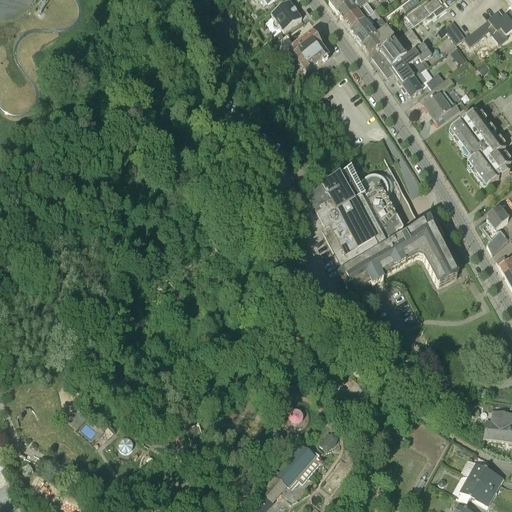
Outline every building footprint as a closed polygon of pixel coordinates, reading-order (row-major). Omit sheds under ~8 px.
[(0,0),(0,21),(4,21),(12,19),(20,15),(26,9),(31,3),(33,0),(0,0)] [(260,0),(258,2),(263,10),(277,0),(260,0)] [(329,6),(336,16),(356,0),(336,0),(331,4),(329,6)] [(378,51),(393,40),(386,29),(387,28),(384,24),(381,21),(370,29),(364,22),(373,15),(367,6),(375,0),(356,0),(336,16),(368,57),(377,49),(378,51)] [(429,5),(428,3),(406,19),(413,29),(433,14),(436,18),(446,11),(442,5),(440,7),(435,0),(429,5)] [(301,22),(289,4),(270,17),(283,35),(301,22)] [(511,13),(492,29),(497,35),(500,32),(506,38),(511,33),(511,13)] [(455,48),(465,41),(453,25),(443,32),(455,48)] [(411,31),(374,58),(386,74),(411,56),(422,47),(411,31)] [(477,32),(467,40),(472,45),(481,37),(477,32)] [(276,44),(283,39),(280,35),(273,39),(276,44)] [(286,37),(283,39),(276,44),(275,45),(282,55),(294,46),(286,37)] [(287,54),(296,66),(322,48),(318,42),(319,42),(317,39),(314,41),(312,37),(287,54)] [(411,56),(386,74),(390,80),(393,77),(398,83),(396,84),(399,89),(401,88),(402,89),(413,81),(420,76),(426,72),(426,71),(428,70),(424,64),(431,59),(422,47),(411,56)] [(326,53),(322,48),(296,66),(304,78),(327,61),(325,57),(328,55),(326,52),(326,53)] [(460,58),(456,52),(450,56),(454,62),(460,58)] [(421,93),(420,90),(425,86),(426,85),(425,84),(420,76),(413,81),(402,89),(402,90),(401,91),(404,96),(406,94),(410,101),(421,93)] [(431,93),(444,84),(437,77),(435,79),(426,85),(425,86),(431,93)] [(453,107),(449,102),(444,94),(453,87),(448,81),(444,84),(431,93),(426,97),(430,102),(422,108),(428,116),(430,114),(436,123),(434,124),(438,130),(460,114),(454,107),(453,107)] [(485,192),(486,193),(499,184),(497,182),(500,179),(502,182),(509,176),(506,172),(510,168),(501,156),(505,153),(476,114),(464,123),(463,121),(458,125),(460,127),(448,135),(449,136),(450,135),(454,140),(453,141),(463,154),(464,153),(468,159),(467,160),(470,164),(466,167),(467,168),(468,167),(472,172),(471,173),(481,187),(482,186),(486,191),(485,192)] [(354,204),(340,177),(308,194),(310,197),(307,198),(325,232),(323,233),(323,234),(344,271),(345,271),(358,293),(372,285),(373,287),(384,281),(383,279),(393,273),(396,273),(406,267),(406,265),(414,261),(424,264),(437,289),(457,279),(439,246),(440,245),(434,232),(433,233),(428,224),(412,233),(410,228),(417,224),(388,168),(371,177),(366,179),(363,182),(360,186),(359,191),(359,196),(360,201),(354,204)] [(498,213),(486,222),(486,226),(494,235),(507,225),(498,213)] [(511,261),(505,265),(502,260),(496,264),(495,265),(511,294),(511,261)] [(286,388),(288,393),(297,390),(294,384),(286,388)] [(231,422),(237,416),(233,412),(226,417),(231,422)] [(484,443),(511,446),(511,436),(509,436),(511,419),(492,417),(490,433),(485,433),(484,443)] [(205,450),(198,428),(188,430),(187,425),(186,420),(181,421),(182,427),(184,427),(185,431),(186,431),(191,449),(200,447),(201,451),(200,452),(202,457),(208,455),(206,450),(205,450)] [(253,455),(259,463),(269,455),(271,455),(273,453),(273,451),(283,443),(276,435),(268,428),(246,446),(253,455)] [(400,438),(393,433),(390,437),(397,442),(400,438)] [(321,441),(318,445),(321,448),(320,448),(327,454),(328,453),(333,450),(336,445),(337,442),(336,439),(331,435),(330,437),(328,435),(322,442),(321,441)] [(375,458),(377,453),(374,452),(374,451),(371,439),(370,439),(370,436),(368,436),(368,439),(370,452),(367,458),(366,462),(370,464),(372,457),(375,458)] [(268,511),(295,481),(302,488),(321,466),(314,460),(304,450),(291,464),(288,461),(284,465),(287,468),(282,473),(275,467),(261,482),(268,488),(257,500),(258,500),(246,511),(268,511)] [(475,465),(466,482),(495,497),(503,481),(486,472),(486,471),(475,465)] [(376,473),(370,484),(380,488),(385,478),(376,473)] [(488,510),(495,497),(466,482),(455,503),(468,509),(472,502),(488,510)] [(245,488),(242,488),(241,491),(241,494),(242,496),(240,499),(242,501),(245,496),(247,495),(248,492),(247,489),(245,488)] [(186,505),(191,508),(197,498),(192,495),(186,505)]
